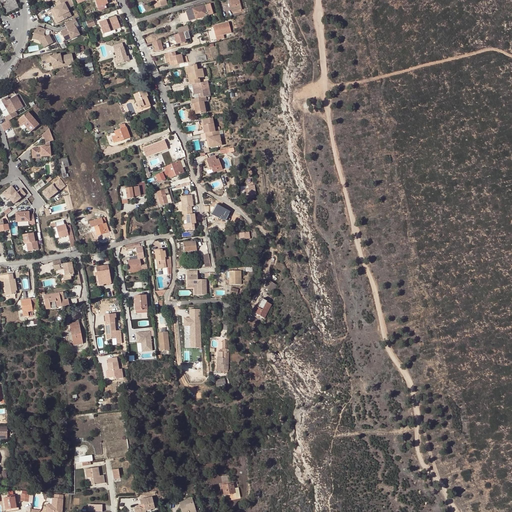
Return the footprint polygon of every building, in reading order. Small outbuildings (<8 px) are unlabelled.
[(0,0),(0,4),(5,15),(19,8),(15,0),(0,0)] [(68,18),(65,13),(69,11),(68,8),(71,6),(67,0),(60,0),(57,2),(59,5),(57,6),(53,8),(58,17),(55,18),(58,23),(68,18)] [(108,4),(106,0),(95,0),(99,11),(106,9),(105,5),(108,4)] [(239,0),(229,0),(233,11),(241,9),(239,0)] [(213,13),(210,4),(178,13),(181,23),(213,13)] [(116,16),(99,23),(103,34),(115,29),(114,27),(119,25),(116,16)] [(77,28),(74,23),(77,21),(75,18),(65,23),(67,28),(61,31),(64,39),(71,35),(73,37),(73,38),(80,34),(77,28)] [(95,25),(93,19),(86,22),(88,28),(95,25)] [(214,34),(215,37),(222,35),(231,33),(228,22),(212,26),(213,29),(207,31),(208,35),(214,34)] [(188,25),(178,28),(179,34),(188,31),(189,30),(188,25)] [(40,39),(42,43),(44,47),(54,42),(50,34),(46,36),(45,34),(46,29),(38,26),(36,30),(35,29),(32,38),(39,40),(40,39)] [(190,38),(188,31),(179,34),(174,35),(177,44),(186,41),(185,40),(190,38)] [(198,38),(200,45),(207,43),(205,37),(198,38)] [(160,40),(153,42),(156,52),(163,49),(160,40)] [(126,57),(122,43),(113,45),(116,57),(115,58),(117,64),(129,60),(128,56),(126,57)] [(170,58),(171,62),(171,65),(187,62),(186,56),(182,57),(181,54),(175,56),(175,52),(164,55),(165,59),(170,58)] [(43,64),(52,61),(56,60),(57,65),(69,62),(69,64),(74,63),(72,53),(61,56),(60,54),(57,54),(54,55),(51,56),(50,55),(41,57),(43,64)] [(57,65),(56,60),(52,61),(54,69),(69,65),(69,64),(69,62),(57,65)] [(86,64),(88,71),(95,69),(93,62),(86,64)] [(202,69),(197,70),(196,65),(195,65),(187,66),(189,74),(185,75),(186,79),(188,79),(189,85),(192,85),(199,83),(198,79),(197,79),(197,78),(203,77),(202,69)] [(199,83),(192,85),(194,95),(200,94),(200,98),(206,97),(210,96),(207,83),(207,82),(199,83)] [(189,85),(188,86),(191,100),(200,98),(200,94),(194,95),(192,85),(189,85)] [(133,95),(136,103),(138,102),(140,107),(144,106),(144,108),(150,106),(148,99),(146,100),(145,97),(147,96),(148,96),(146,90),(133,95)] [(22,107),(15,96),(8,100),(6,98),(1,101),(9,115),(4,118),(6,122),(8,121),(17,116),(15,112),(22,107)] [(194,104),(195,110),(195,114),(205,112),(203,102),(201,102),(200,98),(191,100),(191,104),(194,104)] [(39,125),(27,112),(17,122),(21,127),(23,125),(30,132),(39,125)] [(202,120),(203,126),(202,126),(203,130),(204,134),(215,132),(212,118),(202,120)] [(4,131),(12,127),(8,121),(6,122),(1,126),(4,131)] [(119,125),(120,128),(114,130),(118,141),(130,137),(126,126),(125,126),(124,124),(119,125)] [(53,142),(49,129),(43,135),(46,144),(53,142)] [(208,141),(209,148),(221,146),(218,131),(215,132),(204,134),(206,139),(208,139),(209,141),(208,141)] [(161,145),(158,138),(140,145),(143,151),(147,150),(147,151),(161,145)] [(40,149),(31,150),(32,160),(41,159),(41,158),(50,157),(49,147),(40,149)] [(216,160),(215,156),(206,160),(210,170),(212,170),(213,173),(222,169),(218,159),(216,160)] [(67,159),(59,161),(62,173),(66,172),(65,168),(69,167),(67,159)] [(158,182),(165,180),(164,177),(168,175),(169,179),(184,173),(182,168),(180,161),(175,163),(165,167),(166,171),(156,175),(158,182)] [(45,184),(42,180),(33,186),(36,190),(45,184)] [(58,188),(57,182),(44,192),(49,200),(59,192),(56,189),(58,188)] [(138,186),(122,189),(120,190),(122,200),(128,199),(133,198),(133,196),(146,194),(144,183),(138,184),(138,186)] [(247,190),(244,190),(245,196),(249,196),(253,196),(255,195),(255,185),(247,186),(247,190)] [(3,193),(8,200),(10,198),(14,204),(26,194),(22,189),(17,192),(16,193),(15,192),(16,191),(12,186),(3,193)] [(165,193),(168,192),(167,189),(165,189),(153,193),(154,197),(156,204),(157,206),(158,208),(162,207),(163,207),(162,205),(171,202),(169,195),(165,196),(165,193)] [(183,211),(193,210),(192,206),(194,206),(193,195),(181,196),(182,202),(179,202),(180,212),(183,211)] [(216,204),(211,213),(225,221),(230,212),(216,204)] [(193,210),(183,211),(183,215),(186,215),(187,220),(188,224),(185,225),(186,230),(195,229),(195,226),(195,223),(197,223),(196,213),(193,214),(193,210)] [(30,224),(36,224),(34,215),(30,215),(30,212),(16,213),(17,222),(30,222),(30,224)] [(97,236),(109,232),(104,217),(89,222),(91,228),(94,227),(95,231),(97,236)] [(4,224),(2,224),(2,222),(0,223),(0,231),(9,230),(8,225),(4,225),(4,224)] [(50,224),(51,230),(53,230),(56,229),(59,238),(60,238),(65,237),(68,236),(71,247),(76,246),(70,225),(68,226),(68,224),(65,225),(57,227),(55,223),(50,224)] [(239,230),(239,233),(238,233),(239,238),(240,238),(244,238),(244,239),(250,238),(249,231),(244,232),(243,229),(239,230)] [(34,233),(23,235),(25,244),(28,243),(30,252),(39,250),(37,241),(35,242),(34,233)] [(196,244),(195,241),(192,241),(182,242),(184,251),(189,251),(196,250),(196,248),(196,244)] [(160,269),(166,268),(171,267),(170,259),(170,256),(164,257),(163,251),(161,251),(160,250),(153,251),(155,260),(158,262),(160,269)] [(139,258),(127,261),(129,271),(141,269),(139,258)] [(61,264),(53,265),(54,271),(64,269),(65,275),(63,275),(64,280),(71,279),(70,274),(73,274),(71,262),(61,264)] [(111,283),(108,265),(96,267),(99,285),(111,283)] [(186,285),(197,284),(197,295),(206,294),(205,279),(197,280),(197,271),(186,272),(186,285)] [(241,284),(240,271),(229,271),(229,280),(229,285),(241,284)] [(12,273),(0,275),(1,281),(3,281),(4,286),(2,287),(3,291),(5,291),(6,295),(16,293),(14,285),(15,285),(14,279),(13,279),(12,273)] [(277,286),(268,280),(264,287),(271,291),(272,289),(275,290),(277,286)] [(197,295),(197,284),(186,285),(186,288),(194,288),(194,295),(197,295)] [(231,287),(229,294),(237,296),(238,289),(231,287)] [(68,304),(68,301),(64,301),(64,299),(62,292),(42,295),(45,308),(49,307),(49,302),(55,301),(56,306),(60,305),(61,307),(63,306),(63,305),(68,304)] [(134,296),(135,299),(133,300),(134,310),(135,310),(146,310),(147,309),(146,301),(149,301),(148,298),(146,298),(146,295),(134,296)] [(29,316),(28,312),(32,311),(33,311),(32,310),(36,309),(35,298),(21,300),(24,316),(29,316)] [(257,307),(255,306),(252,312),(264,318),(271,304),(266,302),(266,301),(261,299),(257,307)] [(191,317),(186,317),(186,326),(191,326),(192,347),(203,347),(202,308),(191,308),(191,317)] [(262,321),(264,318),(252,312),(251,315),(262,321)] [(104,315),(106,339),(116,338),(116,344),(123,343),(121,330),(115,331),(114,318),(116,318),(115,314),(104,315)] [(69,323),(71,334),(72,339),(73,345),(82,343),(79,322),(69,323)] [(139,339),(139,342),(140,351),(151,350),(149,331),(134,333),(135,339),(139,339)] [(157,333),(158,343),(159,343),(160,351),(167,351),(166,333),(157,333)] [(219,369),(228,369),(229,349),(227,349),(222,349),(222,357),(219,357),(219,364),(219,369)] [(108,370),(105,371),(106,378),(109,377),(109,378),(113,377),(116,377),(117,379),(123,378),(122,373),(119,373),(116,357),(107,359),(108,362),(106,363),(108,370)] [(102,418),(103,426),(105,426),(107,425),(109,425),(110,433),(122,431),(121,424),(117,424),(116,416),(102,418)] [(0,426),(0,434),(7,435),(7,434),(10,434),(10,427),(0,426)] [(90,461),(92,461),(91,456),(84,457),(84,451),(85,451),(86,450),(87,449),(86,448),(86,447),(85,447),(85,446),(84,446),(83,447),(82,447),(82,448),(82,449),(82,450),(80,450),(79,463),(82,462),(90,461)] [(86,477),(90,477),(92,477),(94,484),(105,483),(104,475),(100,476),(98,467),(85,469),(86,477)] [(240,497),(238,487),(234,488),(233,480),(230,481),(229,475),(221,476),(222,483),(225,482),(226,484),(222,485),(224,495),(235,493),(236,498),(240,497)] [(53,498),(53,506),(45,506),(44,511),(61,511),(62,495),(53,494),(53,498)] [(3,498),(5,509),(6,509),(16,507),(15,496),(3,498)] [(140,504),(141,506),(136,507),(134,508),(134,511),(145,511),(155,508),(152,497),(139,500),(140,504)] [(51,498),(51,504),(45,504),(45,506),(53,506),(53,498),(51,498)] [(196,511),(192,498),(179,502),(182,511),(196,511)]
